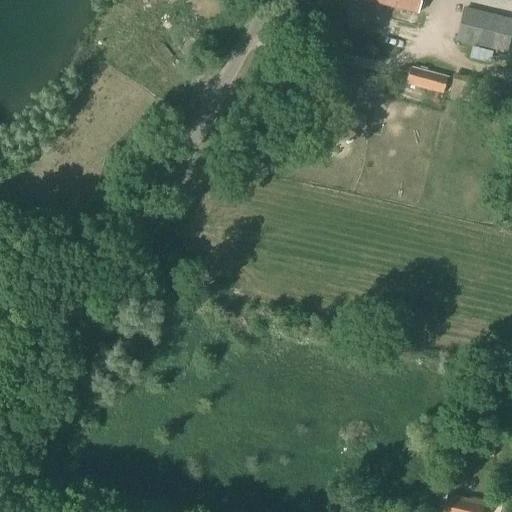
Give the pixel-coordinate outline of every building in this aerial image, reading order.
[(360,0),(417,14),(420,0),(360,0)] [(491,51),(499,18),(463,8),(455,42),(491,51)] [(371,45),(366,51),(372,56),(377,50),(371,45)] [(279,78),(287,62),(274,56),(266,72),(279,78)] [(409,67),(405,85),(422,89),(443,95),(447,78),(409,67)] [(511,115),(511,95),(496,92),(498,85),(454,74),(448,101),(490,111),(511,115)] [(505,406),(510,388),(486,380),(480,399),(505,406)] [(493,458),(498,443),(474,436),(469,451),(493,458)] [(448,495),(443,511),(480,511),(483,504),(448,495)]
